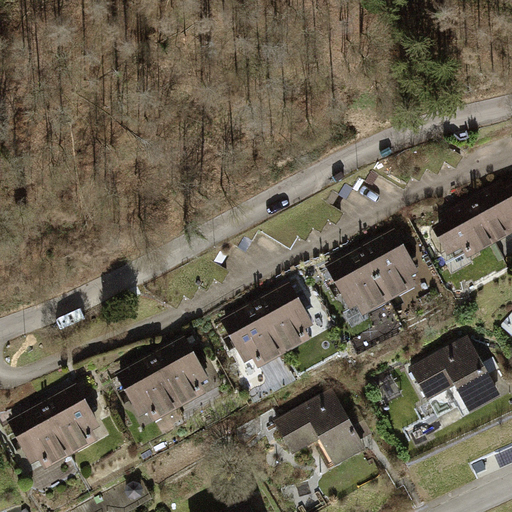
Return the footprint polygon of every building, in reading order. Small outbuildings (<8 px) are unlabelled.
[(503,178),(441,212),(444,218),(433,225),(450,254),(464,246),(470,257),(511,233),(511,181),(506,185),(503,178)] [(395,225),(326,263),(350,308),(358,304),(364,315),(418,284),(413,275),(421,270),(395,225)] [(290,278),(221,317),(246,361),(254,356),(260,367),(313,338),(307,327),(315,322),(290,278)] [(185,333),(116,372),(141,415),(148,411),(154,421),(207,391),(201,380),(209,375),(185,333)] [(469,333),(411,366),(429,400),(457,384),(472,411),(504,394),(469,333)] [(77,381),(7,420),(32,463),(40,458),(46,469),(100,439),(94,429),(101,424),(77,381)] [(335,386),(275,418),(294,453),(322,437),(337,464),(368,447),(335,386)] [(214,511),(213,510),(210,511),(255,511),(248,500),(226,511),(214,511)]
